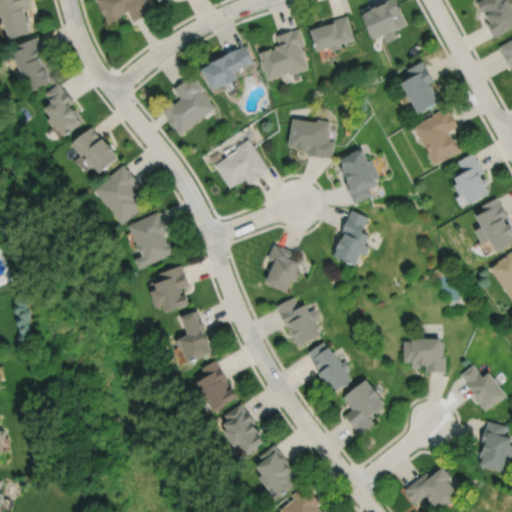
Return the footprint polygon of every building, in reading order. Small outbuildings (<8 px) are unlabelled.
[(29,0),(0,0),(0,7),(10,37),(31,30),(28,21),(31,20),(29,13),(26,14),(24,9),(31,6),(29,0)] [(94,0),(98,6),(97,7),(102,15),(103,15),(108,24),(120,18),(119,16),(127,11),(133,22),(147,15),(146,13),(152,10),(146,0),(94,0)] [(361,8),(369,26),(368,26),(373,37),(384,32),(388,40),(397,36),(394,29),(407,23),(395,0),(381,0),(373,4),(373,2),(361,8)] [(511,0),(477,0),(476,1),(482,11),(483,10),(488,19),(485,21),(493,36),(511,25),(511,0)] [(311,27),(317,48),(330,44),(332,49),(342,46),(340,41),(346,40),(354,38),(347,14),(332,19),(333,21),(326,22),(326,21),(318,23),(318,25),(311,27)] [(259,51),(262,58),(260,59),(264,69),(265,68),(269,78),(289,70),(290,73),(308,66),(304,54),(305,53),(303,49),(301,48),(300,44),(305,43),(299,27),(291,30),(291,28),(276,34),(280,43),(275,45),(276,47),(271,49),(271,47),(259,51)] [(37,34),(10,46),(19,67),(15,69),(19,79),(24,77),(29,89),(51,80),(47,71),(49,71),(45,62),(43,63),(41,58),(48,55),(42,40),(40,41),(37,34)] [(511,37),(499,45),(502,50),(501,51),(509,66),(511,64),(511,37)] [(202,66),(212,87),(222,82),(223,84),(232,80),(231,79),(237,76),(234,70),(245,64),(246,64),(253,60),(245,44),(239,48),(238,46),(208,61),(209,62),(202,66)] [(422,60),(408,68),(412,74),(403,79),(420,110),(423,109),(424,110),(429,108),(428,106),(440,100),(430,82),(434,79),(427,65),(426,66),(422,60)] [(192,74),(186,78),(185,77),(173,87),(181,97),(174,103),(172,100),(162,109),(168,118),(167,119),(173,126),(174,125),(180,133),(191,124),(190,123),(198,117),(199,118),(214,106),(208,98),(209,98),(203,90),(202,91),(201,89),(203,88),(192,74)] [(59,82),(45,91),(52,100),(44,106),(51,115),(47,118),(52,126),(56,123),(65,134),(85,120),(76,107),(74,108),(71,104),(75,101),(65,88),(64,88),(59,82)] [(447,105),(433,113),(434,115),(432,116),(431,115),(423,120),(424,121),(415,126),(424,143),(426,142),(428,144),(426,145),(428,149),(430,148),(431,151),(429,152),(436,164),(444,159),(444,160),(453,155),(452,155),(462,149),(456,137),(453,138),(450,132),(449,132),(448,131),(460,124),(452,111),(451,112),(447,105)] [(293,117),(288,145),(295,146),(295,147),(308,149),(307,155),(323,157),(323,156),(332,157),(334,141),(328,140),(329,135),(327,135),(330,120),(317,118),(316,121),(293,117)] [(92,125),(71,142),(81,154),(84,152),(87,155),(84,158),(90,165),(93,163),(100,171),(119,156),(114,150),(114,149),(109,142),(108,143),(103,136),(102,137),(92,125)] [(248,138),(236,146),(237,148),(214,164),(229,187),(236,182),(237,183),(246,177),(250,182),(263,173),(269,169),(248,138)] [(359,148),(351,151),(351,153),(340,158),(344,165),(340,166),(343,174),(346,173),(349,180),(345,182),(351,196),(352,195),(355,202),(373,194),(370,188),(378,184),(375,178),(380,176),(372,158),(368,160),(363,148),(360,149),(359,148)] [(473,152),(459,160),(465,172),(457,176),(460,181),(456,184),(461,194),(465,192),(471,202),(492,191),(488,185),(491,183),(487,177),(484,179),(481,174),(486,171),(478,158),(477,159),(473,152)] [(123,164),(111,174),(112,175),(110,177),(109,176),(94,189),(108,205),(109,204),(115,212),(114,213),(122,223),(130,217),(131,218),(138,212),(137,211),(146,203),(139,195),(140,195),(132,186),(139,180),(129,168),(128,169),(123,164)] [(498,197),(484,205),(487,210),(478,215),(484,225),(477,229),(484,243),(492,239),(498,251),(511,242),(511,222),(508,224),(505,219),(510,216),(502,202),(501,203),(498,197)] [(352,209),(342,232),(345,233),(342,238),(341,238),(337,247),(338,247),(335,255),(357,264),(362,252),(366,254),(370,246),(366,244),(370,234),(362,231),(369,217),(352,209)] [(158,211),(128,224),(142,255),(134,258),(139,268),(174,252),(169,241),(168,242),(164,233),(168,231),(162,217),(161,217),(158,211)] [(274,244),(267,258),(275,261),(272,267),(271,266),(268,272),(270,273),(266,281),(287,291),(293,278),(296,280),(301,270),(297,269),(300,262),(293,259),(296,252),(282,246),(281,247),(274,244)] [(511,250),(508,254),(509,255),(508,257),(507,255),(499,261),(500,262),(492,268),(504,284),(505,283),(510,291),(509,291),(511,295),(511,250)] [(181,265),(160,272),(163,280),(155,283),(157,289),(151,291),(157,307),(164,305),(166,312),(191,303),(187,293),(184,294),(182,288),(190,285),(185,271),(184,271),(181,265)] [(293,296),(277,305),(280,312),(279,312),(286,326),(286,325),(297,346),(321,334),(315,322),(320,319),(314,308),(309,311),(305,304),(299,307),(293,296)] [(178,347),(184,349),(189,363),(213,353),(210,345),(211,344),(208,336),(207,336),(204,330),(207,329),(202,316),(201,317),(198,311),(182,317),(189,335),(176,340),(178,347)] [(404,341),(404,362),(413,362),(413,368),(421,368),(421,365),(426,365),(426,372),(446,372),(446,355),(443,355),(443,341),(442,341),(442,338),(413,338),(413,341),(404,341)] [(323,341),(308,351),(312,358),(311,359),(320,372),(318,373),(323,380),(322,380),(327,388),(328,387),(333,394),(352,381),(351,380),(352,379),(347,371),(351,368),(345,360),(341,363),(333,351),(332,352),(329,347),(327,348),(323,341)] [(216,360),(202,368),(207,377),(198,382),(203,391),(200,393),(206,403),(209,401),(214,411),(239,398),(233,388),(231,389),(226,380),(228,379),(220,366),(220,367),(216,360)] [(474,364),(461,374),(466,380),(465,381),(471,388),(472,387),(475,392),(473,394),(486,411),(489,409),(490,410),(508,395),(490,373),(484,377),(474,364)] [(366,379),(343,397),(352,409),(344,415),(355,429),(356,428),(361,434),(374,423),(370,417),(376,413),(376,414),(384,408),(383,407),(386,405),(380,397),(380,396),(372,386),(372,387),(366,379)] [(242,404),(225,415),(229,421),(225,425),(229,430),(225,433),(234,447),(236,446),(236,447),(241,444),(248,455),(251,453),(252,454),(257,451),(256,449),(265,443),(260,435),(262,433),(258,428),(257,428),(254,424),(256,422),(248,410),(247,411),(242,404)] [(486,419),(484,427),(483,426),(479,441),(483,442),(481,448),(479,447),(477,455),(480,455),(478,463),(500,469),(504,458),(509,459),(511,450),(511,443),(508,443),(510,436),(503,434),(505,425),(486,419)] [(274,445),(260,456),(264,461),(259,465),(260,466),(258,468),(263,474),(259,477),(268,488),(272,485),(282,498),(299,484),(293,477),(297,474),(289,464),(290,463),(280,450),(279,451),(274,445)] [(440,465),(428,474),(425,471),(403,488),(405,491),(404,491),(411,500),(412,499),(414,502),(425,494),(428,499),(426,500),(431,506),(433,505),(437,511),(458,494),(445,478),(448,475),(440,465)] [(306,485),(293,496),(296,499),(281,511),(329,511),(327,509),(324,511),(322,511),(318,506),(322,503),(312,491),(311,491),(306,485)]
